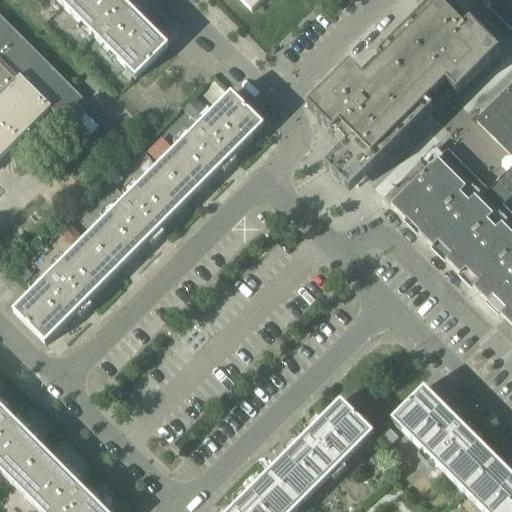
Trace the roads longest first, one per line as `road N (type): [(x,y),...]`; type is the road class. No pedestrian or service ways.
road 1 (residential): [(268,188),(54,393)]
road 2 (residential): [(183,511),(386,308)]
road 3 (residential): [(511,431),(386,308)]
road 4 (residential): [(179,511),(54,393)]
road 5 (residential): [(386,308),(268,188)]
road 6 (residential): [(282,106),(176,0)]
road 7 (residential): [(282,106),(382,0)]
